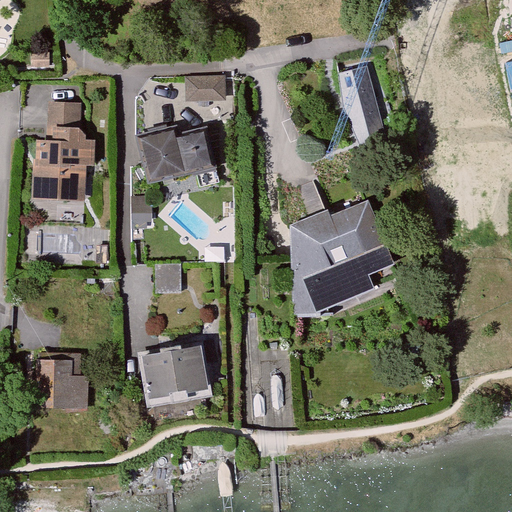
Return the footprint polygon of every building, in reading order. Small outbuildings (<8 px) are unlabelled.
[(362,69),(327,79),(348,158),(383,148),(362,69)] [(224,102),(225,77),(185,76),(185,101),(224,102)] [(81,105),(47,104),(31,210),(85,214),(81,105)] [(205,128),(136,137),(144,196),(217,187),(205,128)] [(403,299),(370,205),(289,227),(292,323),(319,325),(403,299)] [(156,266),(154,291),(180,293),(181,267),(156,266)] [(206,348),(135,354),(140,412),(211,406),(206,348)] [(82,357),(38,358),(38,418),(83,418),(82,357)]
